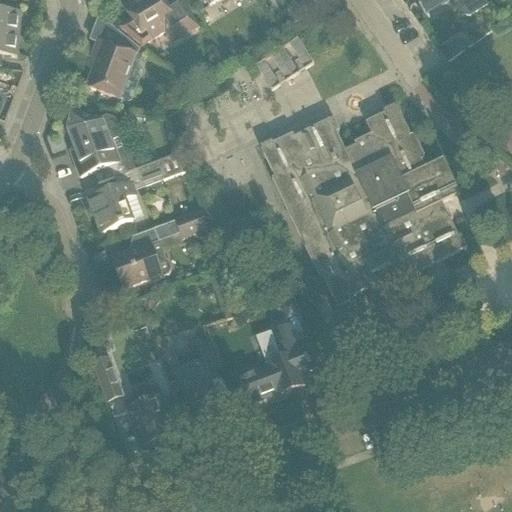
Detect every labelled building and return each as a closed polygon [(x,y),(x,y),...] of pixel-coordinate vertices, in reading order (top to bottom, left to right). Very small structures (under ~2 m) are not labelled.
[(132,22),(120,30),(141,48),(151,42),(164,34),(174,27),(181,39),(197,29),(178,0),(170,0),(164,4),(161,0),(147,0),(144,2),(143,0),(138,0),(123,9),(132,22)] [(296,23),(316,10),(309,0),(303,0),(288,10),(296,23)] [(330,0),(312,0),(318,8),(330,0)] [(417,0),(426,15),(450,0),(451,0),(461,16),(469,18),(489,6),(485,0),(417,0)] [(21,14),(7,13),(0,12),(0,34),(19,36),(21,14)] [(17,59),(19,36),(0,34),(0,57),(2,58),(17,59)] [(139,52),(134,47),(119,34),(113,48),(98,43),(91,62),(96,64),(87,90),(120,102),(139,52)] [(473,47),(466,37),(457,36),(437,51),(447,65),(473,47)] [(254,66),(271,91),(311,64),(295,40),(254,66)] [(413,136),(410,137),(397,109),(365,124),(371,136),(353,145),(356,150),(346,155),(330,121),(294,139),(292,136),(261,151),(274,179),(272,180),(287,212),(292,209),(309,245),(304,248),(319,279),(322,278),(336,306),(374,287),(378,296),(407,282),(406,279),(464,251),(442,205),(455,198),(460,196),(443,161),(425,169),(422,162),(424,158),(413,136)] [(101,125),(100,123),(71,117),(67,133),(78,161),(74,162),(80,179),(110,168),(114,178),(114,179),(127,175),(126,174),(124,167),(119,168),(109,140),(114,138),(119,130),(116,121),(107,118),(101,120),(103,125),(101,125)] [(108,194),(89,201),(101,235),(120,228),(134,223),(133,220),(144,217),(137,198),(135,193),(186,174),(179,155),(135,172),(127,175),(131,186),(119,190),(108,194)] [(129,252),(110,259),(122,292),(150,281),(151,284),(164,279),(169,277),(171,273),(159,244),(180,236),(182,243),(196,238),(196,240),(209,235),(201,213),(196,215),(196,214),(146,234),(150,245),(129,252)] [(223,277),(210,282),(212,288),(221,292),(228,289),(223,277)] [(296,280),(291,282),(297,293),(307,289),(301,277),(296,280)] [(227,308),(222,316),(224,322),(238,317),(234,306),(227,308)] [(305,388),(299,373),(306,370),(307,374),(319,369),(311,347),(299,351),(290,327),(271,335),(281,361),(268,366),(270,374),(256,379),(254,374),(238,380),(248,406),(278,395),(279,397),(305,388)] [(210,383),(222,379),(211,351),(198,356),(201,365),(180,373),(189,397),(187,397),(198,428),(224,418),(210,383)] [(107,403),(122,398),(108,360),(93,366),(107,403)] [(156,387),(150,390),(149,387),(138,391),(139,394),(133,396),(138,408),(126,412),(133,431),(139,429),(146,447),(176,436),(162,399),(160,399),(156,387)] [(74,503),(80,493),(69,488),(64,498),(74,503)]
